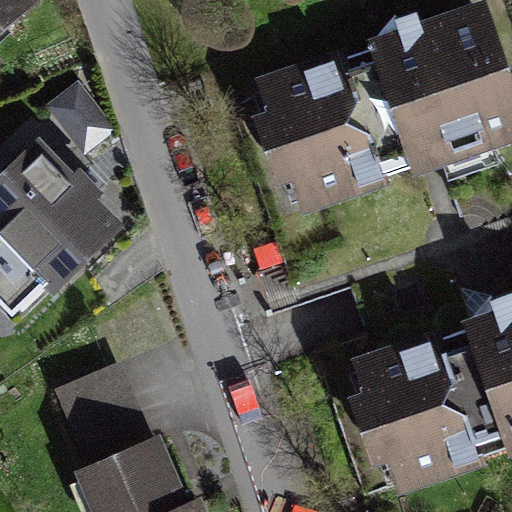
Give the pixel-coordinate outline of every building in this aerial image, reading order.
[(43,0),(0,0),(0,58),(53,10),(43,0)] [(511,61),(496,13),(250,95),(296,233),(511,161),(511,61)] [(137,241),(50,153),(0,202),(0,308),(34,343),(137,241)] [(511,315),(347,371),(390,498),(511,457),(511,315)] [(85,511),(200,511),(177,458),(80,500),(85,511)]
